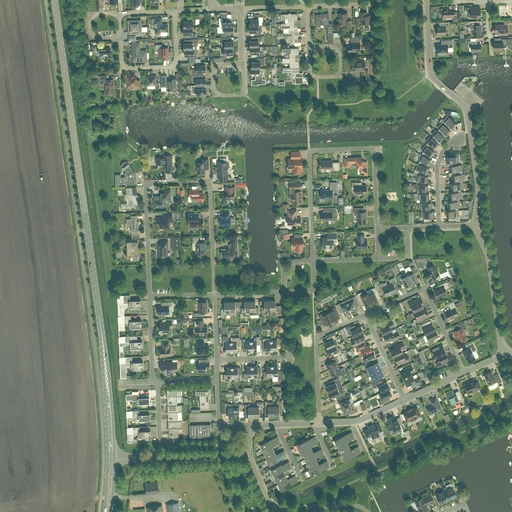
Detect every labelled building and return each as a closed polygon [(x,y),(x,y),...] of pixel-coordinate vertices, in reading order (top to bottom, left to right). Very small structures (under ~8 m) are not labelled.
[(480,7),(468,7),(465,7),(465,11),(468,11),(468,17),(480,16),(481,15),(481,14),(481,13),(480,13),(480,7)] [(441,15),(443,15),(443,17),(453,17),(454,19),(457,19),(457,11),(454,11),(453,9),(447,9),(447,8),(440,8),(441,15)] [(301,23),(301,19),(297,20),(297,13),(291,14),(289,12),(288,14),(280,14),(281,19),(288,19),(288,23),(301,23)] [(360,12),(361,23),(370,23),(370,16),(366,16),(366,12),(360,12)] [(324,25),(324,27),(329,27),(328,13),(324,14),(315,15),(316,26),(316,27),(320,27),(321,26),(321,25),(324,25)] [(339,22),(339,23),(339,24),(345,24),(345,27),(351,27),(351,20),(347,20),(347,13),(339,13),(339,20),(339,22)] [(254,19),(250,19),(250,25),(258,25),(259,25),(258,17),(260,17),(260,14),(254,14),(254,19)] [(223,26),(224,26),(232,26),(232,20),(227,20),(227,15),(221,15),(221,18),(219,18),(219,27),(221,27),(223,26)] [(154,18),(154,19),(150,19),(150,26),(155,25),(155,32),(168,31),(168,24),(162,24),(161,17),(154,18)] [(193,24),(196,24),(195,18),(189,18),(190,21),(184,22),(184,28),(192,27),(192,28),(193,28),(193,24)] [(128,20),(128,33),(141,33),(141,20),(128,20)] [(481,25),(481,21),(469,21),(469,23),(465,23),(465,27),(469,27),(469,29),(473,29),(474,35),(481,35),(481,28),(481,25)] [(436,36),(441,36),(441,35),(446,35),(445,28),(449,28),(449,22),(443,22),(443,26),(436,26),(436,36)] [(496,22),(496,28),(495,28),(495,32),(498,32),(498,35),(508,35),(508,28),(504,28),(504,24),(501,24),(501,22),(496,22)] [(281,28),(288,28),(288,33),(298,32),(298,26),(301,26),(301,23),(288,23),(281,23),(281,28)] [(250,25),(249,25),(249,32),(255,31),(255,35),(261,35),(261,31),(262,31),(261,25),(259,25),(258,25),(250,25)] [(224,26),(223,26),(221,27),(221,36),(227,36),(227,32),(233,32),(233,26),(232,26),(224,26)] [(193,34),(192,28),(192,27),(184,28),(183,28),(183,34),(190,34),(190,37),(196,37),(196,33),(193,34)] [(281,33),(281,38),(289,38),(289,42),(294,42),(301,42),(301,38),(298,38),(298,32),(288,33),(281,33)] [(249,41),(250,47),(251,47),(259,47),(259,46),(258,40),(262,40),(262,37),(256,37),(256,40),(249,41)] [(227,38),(221,38),(221,42),(221,48),(223,48),(225,48),(233,48),(234,48),(234,47),(233,41),(227,41),(227,38)] [(511,38),(501,39),(501,38),(495,38),(495,42),(493,42),(494,49),(503,49),(503,45),(511,44),(511,38)] [(183,43),(184,49),(185,49),(193,49),(197,49),(197,46),(199,46),(199,39),(189,39),(189,43),(183,43)] [(352,44),(352,46),(348,46),(348,52),(352,52),(352,51),(360,51),(360,40),(351,41),(351,44),(352,44)] [(452,40),(444,40),(444,44),(437,44),(437,52),(453,52),(452,40)] [(471,51),(481,51),(480,44),(475,44),(475,41),(468,41),(468,47),(471,47),(471,51)] [(132,52),(133,52),(133,60),(143,60),(143,59),(146,59),(146,51),(140,51),(140,42),(132,43),(132,52)] [(163,44),(155,44),(155,48),(159,48),(159,55),(163,55),(163,59),(168,59),(168,47),(163,48),(163,44)] [(110,48),(104,48),(104,45),(98,45),(98,50),(100,50),(100,55),(110,55),(110,57),(110,48)] [(263,46),(260,46),(259,46),(259,47),(251,47),(251,53),(257,53),(257,56),(263,56),(263,47),(263,46)] [(221,48),(220,48),(220,58),(223,58),(226,57),(226,54),(233,54),(233,48),(225,48),(223,48),(221,48)] [(302,54),(299,54),(298,48),(282,49),(282,54),(289,53),(289,58),(302,57),(302,54)] [(185,56),(191,55),(191,59),(197,59),(197,52),(198,52),(198,49),(197,49),(193,49),(185,49),(185,56)] [(299,61),(302,61),(302,57),(289,58),(282,58),(282,63),(289,63),(290,67),(299,67),(299,61)] [(257,62),(251,62),(251,68),(259,68),(260,68),(260,65),(265,65),(265,62),(263,62),(263,58),(257,58),(257,62)] [(361,75),(368,75),(368,70),(365,70),(365,61),(352,61),(352,71),(361,70),(361,75)] [(196,69),(191,69),(191,75),(193,75),(199,75),(200,75),(199,72),(205,71),(205,65),(201,65),(201,63),(197,63),(197,65),(196,65),(196,69)] [(303,83),(303,77),(303,73),(299,73),(299,67),(290,67),(282,67),(282,72),(290,72),(290,77),(292,78),(293,77),(295,78),(295,83),(303,83)] [(259,72),(259,68),(251,68),(250,68),(251,75),(255,74),(255,80),(257,80),(258,84),(265,84),(265,80),(265,79),(262,79),(262,73),(262,72),(259,72)] [(109,75),(99,76),(100,84),(106,83),(106,93),(113,93),(113,88),(114,88),(114,86),(113,85),(113,81),(111,79),(109,79),(109,75)] [(140,88),(140,80),(136,80),(136,75),(134,75),(131,75),(127,76),(127,79),(126,79),(127,82),(128,82),(128,85),(132,85),(133,88),(140,88)] [(151,75),(146,75),(146,80),(147,80),(147,85),(155,85),(155,89),(159,88),(159,82),(156,82),(156,76),(151,76),(151,75)] [(176,81),(179,81),(179,78),(172,78),(172,81),(170,81),(167,81),(167,75),(161,75),(161,87),(167,86),(167,90),(176,90),(176,81)] [(199,79),(199,75),(193,75),(191,75),(191,79),(195,79),(196,85),(199,85),(206,85),(206,78),(199,79)] [(206,95),(206,88),(199,88),(199,85),(196,85),(191,85),(191,89),(192,89),(192,93),(197,93),(197,95),(206,95)] [(445,122),(443,124),(450,130),(454,126),(456,124),(457,125),(458,125),(447,116),(446,117),(443,120),(445,122)] [(443,124),(441,122),(440,124),(437,127),(439,129),(437,131),(444,137),(448,133),(451,131),(450,130),(443,124)] [(435,129),(434,131),(432,134),(433,135),(431,138),(438,144),(439,144),(442,140),(443,140),(445,137),(444,137),(437,131),(435,129)] [(437,147),(439,144),(438,144),(431,138),(430,136),(428,138),(426,141),(427,142),(425,145),(433,150),(436,146),(437,147)] [(424,145),(423,146),(421,150),(423,151),(421,154),(429,158),(430,158),(432,154),(433,155),(435,152),(433,150),(425,145),(424,145)] [(300,163),(300,154),(300,151),(291,152),(291,155),(291,158),(289,158),(288,160),(288,163),(289,164),(289,167),(294,167),(294,171),(298,171),(299,172),(301,172),(302,171),(302,163),(300,163)] [(445,156),(445,157),(446,157),(446,160),(447,160),(447,166),(449,166),(449,165),(457,165),(456,162),(459,162),(459,158),(459,156),(457,156),(457,153),(447,154),(447,156),(445,156)] [(420,154),(420,155),(419,156),(420,156),(418,159),(420,160),(418,164),(427,167),(429,162),(430,163),(432,159),(430,158),(429,158),(421,154),(420,154)] [(156,158),(156,164),(163,164),(163,166),(167,166),(167,172),(172,172),(171,155),(163,156),(163,158),(156,158)] [(361,157),(348,158),(348,162),(345,163),(345,167),(350,166),(350,163),(357,162),(357,167),(361,167),(362,175),(367,174),(366,162),(363,162),(363,160),(362,160),(361,157)] [(218,162),(218,180),(228,179),(227,167),(228,167),(229,166),(229,164),(228,163),(227,163),(227,162),(227,158),(220,158),(220,162),(218,162)] [(197,162),(197,164),(196,165),(196,167),(197,167),(197,173),(205,173),(204,168),(208,168),(208,159),(201,159),(201,162),(197,162)] [(339,170),(339,162),(332,162),(332,160),(320,161),(320,163),(319,163),(319,165),(320,165),(320,169),(335,169),(335,170),(339,170)] [(418,163),(418,164),(417,166),(416,169),(418,170),(417,173),(417,174),(426,176),(426,175),(428,171),(429,168),(427,167),(418,164),(418,163)] [(126,165),(125,165),(125,166),(124,167),(123,167),(126,171),(125,171),(126,172),(124,173),(125,177),(121,177),(121,174),(115,174),(115,183),(119,183),(120,183),(121,183),(122,183),(122,182),(126,182),(126,184),(136,184),(136,173),(134,170),(133,171),(131,167),(130,167),(128,164),(126,165)] [(461,167),(461,165),(457,165),(449,165),(449,166),(449,169),(450,169),(450,174),(452,174),(459,174),(459,171),(462,171),(461,167)] [(416,175),(415,179),(417,180),(416,183),(416,184),(426,184),(427,179),(428,176),(426,175),(426,176),(417,174),(417,173),(416,173),(416,174),(416,175)] [(464,176),(464,174),(459,174),(452,174),(452,178),(453,183),(462,183),(462,180),(464,180),(464,176)] [(292,203),(302,203),(302,198),(301,198),(300,190),(296,191),(296,188),(298,188),(298,182),(290,183),(290,188),(291,188),(292,191),(293,191),(293,195),(292,195),(292,203)] [(330,190),(320,190),(321,198),(332,198),(332,195),(337,195),(337,182),(330,182),(330,190)] [(355,194),(359,194),(359,193),(367,193),(366,185),(359,185),(359,182),(352,182),(352,189),(355,189),(355,194)] [(416,183),(415,186),(416,186),(415,189),(418,190),(417,193),(427,193),(427,188),(428,188),(428,184),(426,184),(416,184),(416,183)] [(463,185),(463,183),(462,183),(453,183),(450,183),(450,187),(451,187),(451,192),(461,192),(460,189),(463,189),(463,185)] [(221,193),(221,200),(227,200),(227,199),(234,198),(234,191),(235,191),(235,186),(225,187),(225,193),(221,193)] [(134,195),(134,194),(133,194),(132,194),(132,187),(126,187),(126,194),(125,194),(125,199),(126,200),(127,200),(127,203),(121,203),(121,209),(130,208),(130,207),(135,207),(135,204),(139,204),(138,195),(134,195)] [(199,193),(199,189),(189,190),(189,196),(192,196),(192,201),(203,201),(203,193),(199,193)] [(162,193),(161,194),(161,195),(159,195),(159,200),(154,200),(154,207),(166,206),(166,202),(168,202),(171,199),(171,198),(171,196),(170,196),(170,194),(171,193),(171,191),(170,191),(170,190),(165,190),(165,191),(165,192),(163,192),(163,193),(162,193)] [(461,194),(461,192),(451,192),(449,192),(449,196),(450,201),(459,201),(459,198),(461,198),(461,194)] [(417,193),(417,196),(417,199),(419,199),(419,202),(429,202),(429,196),(429,193),(427,193),(417,193)] [(460,203),(460,201),(459,201),(450,201),(447,201),(447,205),(448,205),(448,210),(458,210),(457,207),(460,207),(460,203)] [(421,208),(421,211),(431,211),(431,205),(431,202),(429,202),(419,202),(419,204),(419,208),(421,208)] [(327,208),(328,212),(321,212),(322,220),(332,220),(332,216),(337,216),(337,211),(337,207),(327,208)] [(357,214),(358,223),(362,223),(366,223),(366,216),(366,211),(364,211),(364,207),(354,207),(354,214),(357,214)] [(300,218),(296,218),(296,210),(288,210),(288,216),(287,216),(287,224),(296,224),(296,225),(301,224),(300,218)] [(444,221),(460,221),(460,220),(456,220),(456,216),(458,216),(458,212),(458,210),(448,210),(446,210),(446,215),(447,215),(447,216),(448,216),(448,221),(444,221)] [(220,218),(220,225),(224,225),(225,226),(225,227),(226,228),(227,228),(228,228),(229,227),(229,226),(229,225),(230,225),(230,217),(229,217),(229,211),(221,212),(221,218),(220,218)] [(419,222),(435,222),(435,221),(431,221),(431,217),(433,217),(433,216),(433,211),(431,211),(421,211),(421,213),(421,217),(423,217),(424,222),(419,222)] [(165,217),(157,218),(157,223),(160,223),(160,227),(164,227),(164,228),(169,227),(169,221),(172,220),(172,213),(165,214),(165,217)] [(198,213),(195,213),(187,213),(188,227),(192,227),(192,230),(197,230),(197,227),(203,227),(203,223),(203,221),(203,217),(198,217),(198,213)] [(131,231),(139,231),(139,221),(137,221),(137,215),(130,216),(131,216),(131,219),(126,219),(126,225),(131,225),(131,231)] [(336,239),(336,233),(327,234),(327,238),(322,238),(323,248),(326,248),(326,249),(329,249),(329,248),(334,247),(333,239),(336,239)] [(357,241),(357,248),(368,247),(367,240),(364,240),(364,234),(358,235),(358,241),(357,241)] [(171,238),(172,250),(180,249),(179,237),(171,238)] [(232,256),(237,256),(237,238),(229,238),(230,249),(221,249),(221,257),(226,256),(226,258),(227,259),(227,260),(229,260),(230,260),(231,260),(231,259),(232,258),(232,256)] [(296,247),(295,247),(296,251),(302,251),(302,245),(302,238),(292,238),(292,245),(296,245),(296,247)] [(158,244),(158,248),(159,248),(159,256),(161,256),(162,256),(164,256),(165,256),(167,256),(167,244),(168,244),(168,240),(161,241),(161,244),(158,244)] [(202,253),(205,253),(205,243),(199,243),(199,240),(193,240),(193,243),(197,243),(197,254),(200,254),(201,255),(202,253)] [(140,256),(140,247),(136,247),(136,242),(126,242),(127,256),(133,256),(133,261),(139,260),(139,256),(140,256)] [(419,259),(416,260),(415,260),(419,268),(422,267),(422,268),(424,267),(424,266),(422,262),(425,260),(424,259),(423,257),(419,259)] [(438,271),(439,270),(438,268),(437,267),(436,268),(434,265),(428,268),(429,270),(423,273),(426,278),(431,276),(432,277),(439,274),(438,271)] [(414,283),(418,282),(414,273),(417,272),(414,267),(410,268),(411,270),(409,271),(406,272),(411,284),(414,283)] [(406,272),(403,273),(397,276),(399,282),(402,280),(405,288),(409,286),(408,285),(411,284),(406,272)] [(388,280),(390,283),(387,285),(391,294),(397,292),(395,288),(398,286),(394,277),(388,280)] [(449,287),(446,281),(439,285),(440,288),(435,291),(437,297),(447,292),(445,289),(449,287)] [(384,286),(383,282),(377,285),(382,294),(385,292),(386,296),(391,294),(387,285),(384,286)] [(371,293),(368,294),(371,302),(371,303),(377,300),(375,295),(378,294),(375,287),(370,289),(371,293)] [(363,299),(365,305),(371,302),(368,294),(367,293),(363,295),(362,292),(356,294),(360,301),(363,299)] [(141,307),(141,300),(130,300),(130,295),(117,295),(118,316),(124,315),(124,308),(125,307),(129,307),(141,307)] [(359,304),(355,296),(346,300),(351,312),(358,309),(356,305),(359,304)] [(422,304),(423,304),(420,297),(414,300),(408,302),(411,309),(413,308),(414,312),(423,307),(422,304)] [(270,300),(269,300),(264,300),(264,307),(261,307),(261,314),(267,314),(268,310),(270,310),(270,311),(270,300)] [(270,300),(270,311),(270,310),(273,310),(274,314),(282,313),(281,306),(275,306),(275,300),(270,300)] [(346,300),(342,302),(337,304),(340,312),(343,311),(345,315),(351,312),(346,300)] [(230,315),(230,312),(230,301),(229,301),(230,301),(224,302),(224,308),(220,308),(221,316),(226,316),(226,315),(230,315)] [(230,301),(230,312),(235,312),(236,314),(239,314),(239,308),(235,308),(235,301),(230,301)] [(250,301),(249,301),(244,301),(244,307),(241,308),(241,315),(247,315),(247,311),(250,311),(250,301)] [(250,301),(250,311),(252,311),(253,314),(259,314),(258,307),(255,307),(255,301),(250,301)] [(158,306),(158,314),(159,314),(159,317),(165,317),(165,314),(169,313),(169,306),(172,305),(172,302),(166,302),(166,305),(158,306)] [(207,312),(207,302),(199,302),(199,312),(193,313),(194,316),(202,316),(202,312),(207,312)] [(335,307),(332,308),(333,310),(328,313),(331,321),(340,318),(335,307)] [(423,319),(429,316),(426,310),(425,311),(423,307),(414,312),(416,315),(414,315),(417,322),(423,320),(423,319)] [(455,308),(445,313),(448,320),(458,315),(455,308)] [(319,314),(318,314),(323,325),(331,321),(328,313),(325,314),(324,312),(323,312),(322,310),(318,311),(319,314)] [(130,328),(142,327),(142,320),(131,321),(131,315),(124,315),(118,316),(119,330),(125,330),(124,323),(130,323),(130,328)] [(384,326),(380,328),(383,334),(392,330),(390,327),(394,325),(392,319),(385,323),(383,324),(384,326)] [(204,326),(203,320),(197,321),(197,327),(196,327),(196,334),(207,334),(207,326),(204,326)] [(172,322),(160,322),(160,331),(163,331),(163,334),(167,334),(167,331),(170,331),(170,327),(172,327),(172,322)] [(435,330),(432,324),(428,326),(427,326),(426,322),(420,325),(422,329),(423,329),(426,335),(426,334),(435,330)] [(453,331),(455,335),(458,341),(466,338),(463,330),(467,328),(464,322),(458,325),(459,328),(453,331)] [(363,332),(362,329),(362,328),(362,327),(361,327),(361,326),(356,328),(354,325),(346,329),(348,334),(352,332),(354,336),(363,332)] [(393,333),(392,330),(383,334),(386,340),(390,338),(391,341),(400,337),(398,331),(393,333)] [(438,336),(435,330),(426,334),(429,340),(426,341),(428,345),(435,341),(434,338),(438,336)] [(364,334),(363,332),(354,336),(353,336),(355,339),(351,341),(353,346),(364,342),(363,339),(365,338),(365,337),(365,336),(364,334)] [(327,349),(335,345),(336,344),(338,344),(336,340),(337,340),(335,334),(327,338),(328,341),(325,343),(327,348),(327,349)] [(131,348),(143,348),(142,341),(131,341),(131,336),(119,336),(119,346),(125,346),(125,344),(130,344),(131,348)] [(231,352),(231,341),(231,342),(228,342),(228,336),(222,336),(222,340),(223,346),(226,346),(226,352),(231,352)] [(251,341),(251,351),(252,351),(257,351),(257,345),(260,344),(260,336),(256,336),(256,337),(254,337),(254,341),(251,341)] [(271,351),(271,340),(268,340),(268,338),(262,338),(263,344),(266,344),(266,351),(271,350),(271,351)] [(271,340),(271,351),(272,351),(272,350),(277,350),(277,344),(280,344),(280,338),(276,338),(276,340),(271,340)] [(231,342),(231,341),(231,352),(232,352),(237,352),(237,345),(240,345),(240,339),(236,339),(237,341),(231,342)] [(251,351),(251,341),(246,341),(246,339),(242,339),(243,345),(246,345),(246,351),(251,351)] [(197,353),(209,353),(208,345),(204,345),(204,340),(197,340),(197,345),(196,345),(197,353)] [(169,342),(162,342),(163,348),(159,348),(160,356),(170,355),(170,354),(171,354),(171,352),(170,351),(170,348),(169,348),(169,342)] [(391,351),(393,357),(394,357),(394,356),(403,352),(401,349),(405,347),(402,342),(394,346),(395,349),(391,351)] [(476,350),(473,342),(466,345),(467,349),(462,351),(464,355),(465,355),(468,362),(475,359),(472,352),(476,350)] [(329,355),(333,353),(334,356),(342,353),(339,347),(338,348),(336,344),(335,345),(327,349),(327,348),(326,349),(329,355)] [(358,353),(361,351),(363,354),(372,350),(369,345),(362,348),(361,345),(356,347),(358,353)] [(435,357),(446,353),(446,352),(443,347),(441,348),(439,345),(429,350),(431,353),(433,352),(435,357)] [(372,350),(363,354),(365,360),(363,361),(364,363),(372,360),(371,357),(375,355),(372,350)] [(394,356),(394,357),(397,362),(401,361),(402,364),(410,360),(407,354),(404,355),(403,352),(394,356)] [(446,353),(435,357),(435,358),(438,363),(436,364),(437,367),(447,362),(446,359),(448,358),(446,353)] [(143,368),(143,361),(132,362),(132,356),(120,357),(120,378),(126,377),(127,379),(132,379),(132,375),(126,375),(126,364),(131,364),(131,369),(143,368)] [(337,356),(330,359),(331,362),(326,365),(327,367),(328,367),(329,370),(338,366),(336,362),(339,361),(338,359),(337,356)] [(206,371),(206,368),(209,368),(209,362),(203,362),(203,359),(199,359),(199,363),(198,363),(198,372),(206,371)] [(381,368),(378,362),(376,363),(374,360),(363,365),(365,368),(367,367),(368,371),(364,373),(365,375),(381,368)] [(160,362),(160,369),(162,369),(162,372),(167,372),(167,375),(173,375),(173,369),(175,369),(175,361),(160,362)] [(272,365),(266,366),(267,372),(263,372),(264,379),(267,379),(267,376),(272,376),(272,365)] [(272,365),(272,376),(278,376),(278,379),(284,379),(284,372),(278,372),(277,365),(272,365)] [(401,374),(404,380),(404,379),(413,376),(412,375),(411,373),(414,371),(411,365),(403,369),(405,372),(401,374)] [(252,366),(246,366),(247,373),(244,373),(244,379),(247,379),(247,377),(252,377),(252,366)] [(252,366),(252,377),(258,376),(258,379),(261,379),(261,372),(258,373),(258,366),(252,366)] [(330,372),(329,373),(331,376),(336,373),(337,376),(345,372),(343,367),(340,369),(338,366),(329,370),(330,372)] [(232,367),(226,367),(227,374),(224,374),(224,381),(229,381),(230,377),(232,377),(232,378),(232,367)] [(232,367),(232,378),(233,378),(232,377),(238,377),(238,380),(241,380),(241,373),(238,373),(238,367),(232,367)] [(366,378),(370,376),(372,379),(370,380),(372,383),(383,378),(382,375),(384,374),(381,368),(365,375),(366,378)] [(497,382),(497,383),(501,381),(498,373),(493,375),(491,371),(484,375),(489,385),(497,382)] [(414,378),(413,375),(412,375),(413,376),(404,379),(407,385),(411,383),(412,387),(420,383),(417,377),(414,378)] [(338,377),(332,380),(333,383),(326,386),(329,392),(337,388),(338,388),(342,386),(340,383),(341,383),(338,377)] [(476,383),(474,379),(470,381),(470,382),(464,385),(467,393),(478,388),(478,389),(481,388),(478,382),(476,383)] [(389,389),(390,388),(387,382),(383,384),(382,383),(381,383),(380,381),(372,385),(373,388),(378,386),(381,392),(389,388),(389,389)] [(329,392),(328,392),(331,398),(338,395),(339,397),(345,394),(342,386),(338,388),(337,388),(329,392)] [(209,388),(204,388),(195,388),(195,389),(195,395),(199,395),(200,408),(210,408),(209,404),(210,404),(209,404),(209,396),(210,396),(209,396),(209,392),(210,392),(209,389),(209,388)] [(381,392),(380,392),(383,399),(378,401),(380,404),(388,401),(387,398),(388,397),(392,395),(389,389),(389,388),(381,392)] [(181,389),(166,389),(166,390),(167,390),(167,391),(166,391),(167,394),(167,398),(167,405),(177,405),(177,396),(181,395),(181,389)] [(452,389),(445,393),(448,398),(449,398),(452,404),(459,401),(459,400),(462,399),(458,390),(454,393),(452,389)] [(126,400),(127,400),(132,399),(132,401),(138,401),(138,404),(149,403),(149,397),(138,397),(138,393),(126,394),(126,400)] [(344,400),(338,403),(341,408),(354,402),(350,394),(343,397),(344,400)] [(441,409),(436,397),(430,400),(432,405),(426,408),(429,414),(441,409)] [(274,416),(273,405),(274,405),(273,402),(268,402),(268,400),(265,401),(265,410),(268,410),(268,416),(274,416)] [(277,401),(276,406),(274,406),(274,405),(273,405),(274,416),(279,416),(279,409),(282,409),(282,400),(277,401)] [(254,417),(259,416),(259,410),(262,410),(262,402),(257,402),(256,405),(256,406),(254,406),(253,406),(254,417)] [(350,414),(357,411),(354,402),(341,408),(343,414),(349,411),(350,414)] [(228,411),(228,418),(234,417),(234,418),(233,404),(228,404),(228,403),(225,403),(225,411),(228,411)] [(234,418),(234,417),(239,417),(239,411),(242,411),(242,403),(233,404),(234,418)] [(254,417),(253,406),(251,406),(250,404),(245,404),(245,410),(248,410),(248,417),(254,417)] [(177,411),(181,411),(181,405),(177,405),(167,405),(167,406),(167,405),(167,407),(167,410),(168,410),(168,413),(167,414),(168,414),(168,421),(167,421),(178,421),(177,411)] [(420,415),(416,407),(403,413),(407,421),(420,415)] [(139,410),(127,411),(127,420),(133,420),(133,418),(139,418),(139,420),(150,420),(150,414),(139,414),(139,410)] [(389,423),(390,423),(393,430),(396,428),(398,432),(402,430),(399,425),(403,423),(400,417),(396,419),(394,420),(393,416),(388,419),(389,423)] [(168,430),(169,437),(168,437),(178,437),(178,427),(182,427),(182,420),(178,421),(167,421),(168,421),(168,422),(168,426),(168,429),(168,430)] [(197,424),(189,425),(190,436),(211,436),(210,433),(210,430),(211,430),(211,428),(210,428),(210,424),(207,424),(206,424),(206,423),(206,424),(197,424)] [(370,428),(364,431),(365,434),(366,433),(368,437),(371,435),(372,437),(374,438),(378,436),(378,434),(378,432),(381,431),(380,427),(379,424),(373,427),(373,425),(369,426),(370,428)] [(134,442),(134,439),(134,434),(139,434),(139,437),(151,436),(150,430),(140,431),(140,427),(127,427),(128,442),(134,442)] [(343,435),(334,439),(337,445),(346,440),(345,439),(348,437),(347,435),(344,436),(343,435)] [(298,450),(300,449),(309,444),(309,443),(313,441),(316,439),(315,437),(307,440),(307,439),(296,444),(298,450)] [(337,445),(339,450),(348,446),(346,442),(349,440),(348,437),(345,439),(346,440),(337,445)] [(274,442),(272,439),(269,440),(269,439),(260,444),(262,449),(271,445),(271,443),(274,442)] [(303,454),(312,450),(310,446),(314,444),(313,441),(309,443),(309,444),(300,449),(298,450),(300,455),(303,454)] [(272,446),(275,445),(274,442),(271,443),(271,445),(262,449),(265,454),(274,450),(272,446)] [(356,447),(350,449),(348,446),(339,450),(341,455),(351,451),(351,452),(354,451),(357,450),(356,447)] [(280,455),(278,452),(276,454),(274,450),(265,454),(267,459),(276,455),(277,457),(280,455)] [(313,452),(312,450),(303,454),(305,459),(318,453),(317,450),(313,452)] [(353,455),(355,454),(354,451),(351,452),(351,451),(341,455),(344,460),(353,456),(353,455)] [(320,456),(318,453),(305,459),(307,464),(317,460),(316,458),(320,456)] [(282,458),(281,455),(280,455),(277,457),(276,455),(267,459),(269,465),(279,460),(278,459),(282,458)] [(317,460),(307,464),(310,469),(319,465),(320,467),(324,465),(322,462),(318,464),(317,460)] [(327,463),(324,465),(320,467),(319,465),(310,469),(308,470),(310,476),(321,470),(329,466),(327,463)] [(285,466),(284,464),(281,465),(280,464),(271,468),(273,473),(283,469),(282,468),(285,466)] [(273,473),(276,479),(288,473),(286,469),(291,467),(289,464),(285,466),(282,468),(283,469),(273,473)] [(291,476),(290,477),(288,473),(276,479),(278,484),(287,480),(288,481),(291,480),(293,479),(291,476)] [(289,484),(292,483),(291,480),(288,481),(287,480),(278,484),(281,489),(290,485),(289,484)] [(155,481),(145,481),(146,489),(145,489),(145,492),(155,492),(155,481)] [(446,487),(443,488),(444,490),(449,502),(458,498),(452,486),(447,489),(446,487)] [(444,490),(436,494),(441,506),(449,502),(444,490)] [(415,501),(420,511),(427,508),(426,505),(434,502),(430,494),(423,498),(423,497),(415,501)] [(180,511),(178,502),(165,504),(166,511),(180,511)]
